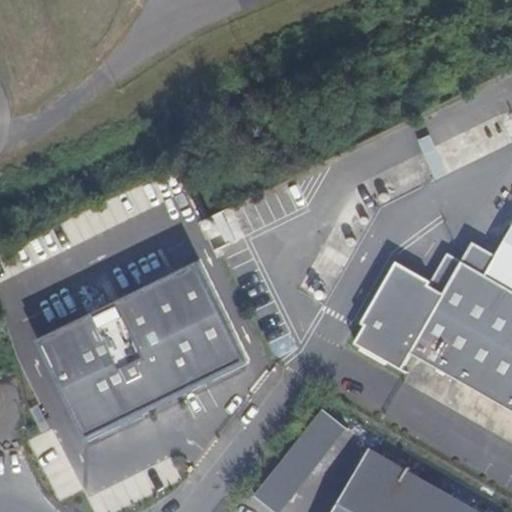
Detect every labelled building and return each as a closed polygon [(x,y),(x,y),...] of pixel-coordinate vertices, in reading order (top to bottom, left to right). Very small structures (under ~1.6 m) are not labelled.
[(231,209),(203,222),(216,250),(244,238),(231,209)] [(511,289),(511,263),(477,243),(465,263),(511,289)] [(329,245),(324,255),(346,267),(351,257),(329,245)] [(369,325),(402,268),(447,295),(465,263),(450,254),(435,282),(400,262),(365,323),(369,325)] [(415,353),(511,410),(511,289),(465,263),(447,295),(402,268),(369,325),(359,342),(405,370),(415,353)] [(199,264),(41,341),(90,438),(249,361),(199,264)] [(258,493),(282,511),(351,428),(327,409),(258,493)] [(483,511),(371,448),(340,502),(356,511),(483,511)] [(334,511),(356,511),(340,502),(334,511)]
